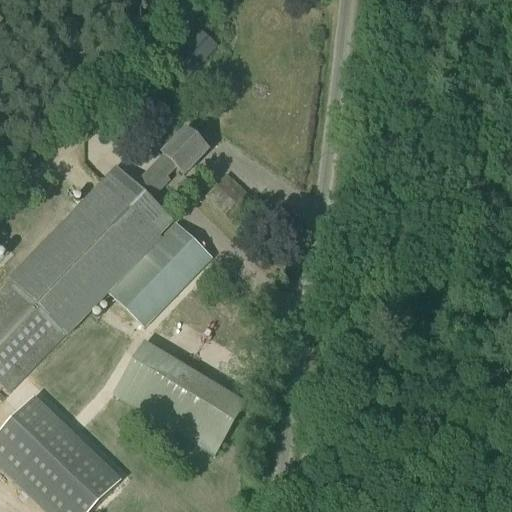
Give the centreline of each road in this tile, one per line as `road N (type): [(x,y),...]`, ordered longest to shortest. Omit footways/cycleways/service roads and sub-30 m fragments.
road 1 (unclassified): [(277,511),(344,0)]
road 2 (track): [(0,212),(200,0)]
